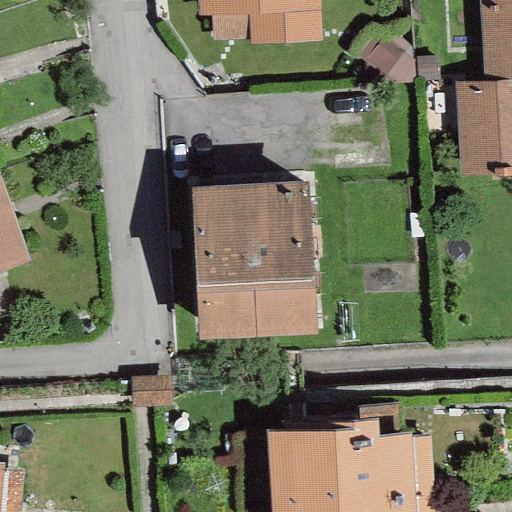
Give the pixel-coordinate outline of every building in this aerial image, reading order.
[(205,0),(206,3),(254,0),(255,33),(311,31),(309,0),(205,0)] [(479,168),(511,165),(511,0),(488,2),(494,84),(473,86),(479,168)] [(397,82),(412,60),(410,43),(387,24),(363,59),(397,82)] [(199,318),(304,315),(300,184),(195,187),(199,318)] [(369,430),(368,413),(335,415),(335,421),(277,424),(281,511),(406,511),(403,429),(369,430)]
